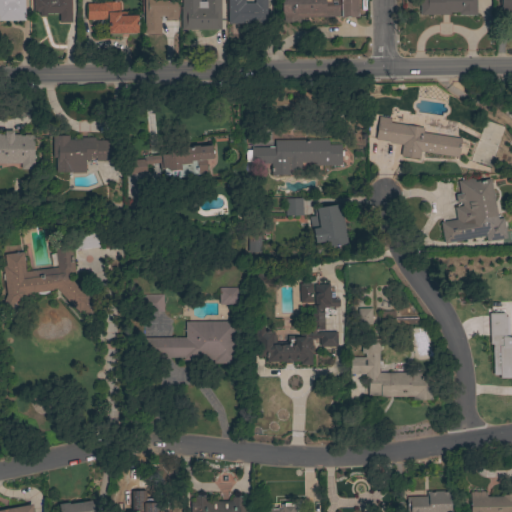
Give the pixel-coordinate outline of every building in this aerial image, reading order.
[(0,20),(0,0),(24,0),(25,20),(0,20)] [(70,0),(71,22),(59,23),(58,14),(41,14),(41,12),(33,12),(33,0),(70,0)] [(177,0),(177,21),(164,20),(164,16),(161,16),(160,35),(143,34),(143,0),(177,0)] [(220,0),(220,30),(181,30),(181,7),(182,7),(182,0),(199,0),(199,2),(205,2),(205,0),(220,0)] [(266,0),(266,31),(254,31),(254,24),(227,24),(227,0),(244,0),(244,3),(254,3),(254,0),(266,0)] [(299,18),(299,22),(283,23),(283,16),(281,16),(281,0),(357,0),(358,17),(341,18),(340,0),(338,0),(339,16),(299,18)] [(475,0),(475,15),(458,15),(458,12),(450,12),(450,15),(420,15),(420,0),(475,0)] [(511,0),(511,12),(511,16),(500,16),(500,0),(511,0)] [(103,3),(103,2),(118,2),(119,12),(137,11),(137,33),(107,34),(107,19),(87,20),(86,4),(103,3)] [(374,141),(378,116),(391,118),(390,121),(406,124),(407,116),(416,118),(415,126),(423,127),(422,132),(461,138),(458,157),(420,151),(419,159),(400,156),(401,145),(374,141)] [(502,128),(485,122),(483,127),(496,132),(495,136),(499,138),(502,128)] [(0,163),(0,135),(4,135),(4,131),(13,131),(13,135),(20,135),(20,136),(24,136),(24,135),(32,135),(32,136),(33,136),(33,146),(37,146),(37,150),(33,150),(33,161),(34,161),(34,169),(21,169),(20,163),(0,163)] [(56,173),(56,157),(51,157),(52,132),(68,132),(68,140),(81,140),(81,137),(94,137),(94,140),(113,140),(113,161),(96,161),(96,158),(90,158),(90,160),(85,160),(85,173),(56,173)] [(328,140),(328,144),(340,144),(340,150),(343,150),(343,156),(340,156),(340,166),(315,166),(315,162),(301,162),(301,170),(290,170),(290,174),(271,174),(271,163),(257,163),(257,148),(274,148),(274,140),(328,140)] [(159,164),(145,165),(145,172),(126,174),(125,160),(143,158),(142,157),(168,154),(168,148),(198,145),(198,146),(210,145),(211,159),(205,159),(207,174),(179,176),(178,171),(171,171),(171,173),(160,174),(159,164)] [(497,220),(500,219),(503,233),(444,243),(440,222),(464,218),(457,181),(474,178),(474,181),(490,178),(497,220)] [(302,215),(285,216),(284,198),(302,198),(302,215)] [(347,244),(329,247),(328,241),(313,243),(309,217),(314,216),(313,209),(340,204),(347,244)] [(247,252),(247,229),(260,229),(260,252),(247,252)] [(70,237),(73,252),(98,248),(96,233),(70,237)] [(74,274),(64,276),(60,245),(70,244),(74,274)] [(48,291),(48,292),(47,293),(44,294),(42,295),(38,294),(36,293),(36,292),(33,293),(33,292),(28,293),(19,317),(0,310),(6,294),(1,255),(23,252),(25,266),(24,266),(25,272),(43,269),(44,276),(51,275),(52,278),(67,276),(97,310),(87,318),(81,312),(78,314),(57,289),(52,289),(52,290),(48,291)] [(311,302),(299,303),(299,284),(311,283),(311,302)] [(323,330),(315,330),(315,333),(318,333),(318,332),(336,332),(336,347),(319,347),(319,338),(315,338),(315,340),(310,340),(310,345),(312,345),(312,352),(311,352),(311,365),(300,365),(300,361),(291,362),(291,364),(284,364),(284,362),(266,362),(266,357),(256,357),(256,338),(253,338),(253,323),(264,323),(264,331),(273,331),(273,335),(275,335),(275,342),(287,342),(286,336),(295,336),(295,338),(299,338),(299,332),(311,332),(311,330),(309,330),(309,306),(314,306),(314,284),(329,284),(329,299),(338,299),(339,307),(323,307),(323,330)] [(237,305),(219,305),(218,288),(237,288),(237,305)] [(141,312),(141,295),(163,294),(163,312),(141,312)] [(371,325),(355,325),(354,309),(371,308),(371,325)] [(417,318),(417,327),(381,328),(381,311),(393,311),(394,319),(417,318)] [(511,370),(506,370),(506,378),(497,378),(496,369),(492,369),(491,344),(489,344),(489,313),(504,313),(504,316),(507,316),(508,337),(511,338),(511,370)] [(235,321),(235,363),(213,364),(213,360),(183,360),(183,358),(145,358),(144,338),(185,337),(185,322),(235,321)] [(420,372),(420,376),(432,376),(432,400),(413,400),(413,397),(380,397),(380,396),(368,396),(368,383),(365,383),(365,374),(349,374),(349,357),(365,357),(365,353),(360,353),(360,339),(380,339),(380,351),(379,351),(379,373),(420,372)] [(406,511),(406,497),(426,496),(426,492),(450,491),(450,511),(406,511)] [(511,511),(469,511),(469,492),(485,492),(485,497),(502,496),(502,495),(511,495),(511,511)] [(243,511),(190,511),(190,502),(194,502),(193,497),(196,497),(196,496),(204,495),(204,497),(206,496),(206,502),(230,501),(230,498),(233,498),(232,496),(241,496),(241,497),(243,497),(243,511)] [(59,511),(58,505),(68,503),(68,504),(91,501),(91,504),(92,504),(93,511),(59,511)] [(261,511),(261,508),(266,508),(266,509),(276,509),(276,508),(279,508),(279,504),(283,504),(283,503),(292,503),(292,505),(296,505),(296,510),(294,510),(294,511),(261,511)]
